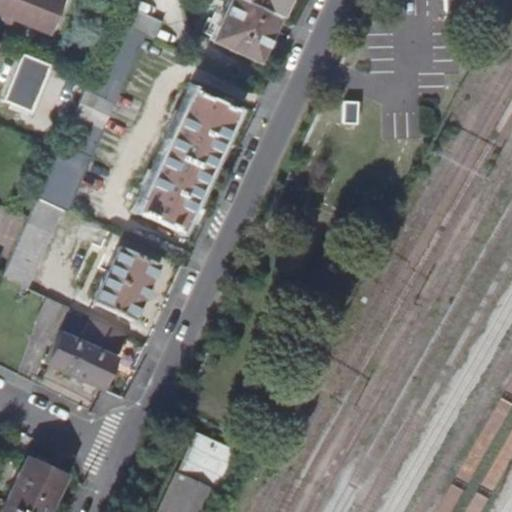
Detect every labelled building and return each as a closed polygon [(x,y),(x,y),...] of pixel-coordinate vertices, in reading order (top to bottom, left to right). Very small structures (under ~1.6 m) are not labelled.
[(0,0),(0,25),(9,29),(12,21),(51,36),(66,0),(65,0),(0,0)] [(277,16),(242,0),(228,0),(211,38),(257,59),(277,16)] [(242,0),(277,16),(284,0),(242,0)] [(144,37),(152,40),(159,24),(133,13),(125,29),(144,37)] [(114,23),(83,94),(112,107),(144,37),(125,29),(114,23)] [(14,45),(0,78),(0,92),(23,102),(42,56),(14,45)] [(47,57),(42,56),(23,102),(21,107),(26,109),(47,57)] [(136,213),(176,232),(190,201),(192,202),(221,140),(219,139),(232,110),(192,91),(181,115),(178,113),(172,126),(175,127),(153,174),(150,173),(144,187),(147,188),(136,213)] [(83,94),(80,101),(109,114),(112,107),(83,94)] [(75,116),(71,124),(100,137),(104,129),(75,116)] [(71,124),(60,149),(37,200),(65,213),(100,137),(71,124)] [(3,276),(31,290),(67,214),(65,213),(37,200),(3,276)] [(128,322),(153,267),(121,251),(95,306),(128,322)] [(60,306),(46,299),(35,323),(49,329),(60,306)] [(124,335),(90,319),(78,347),(57,338),(45,364),(98,390),(124,335)] [(192,432),(174,471),(217,490),(235,451),(192,432)] [(51,511),(68,477),(28,458),(3,511),(51,511)] [(174,471),(155,511),(207,511),(217,490),(174,471)]
